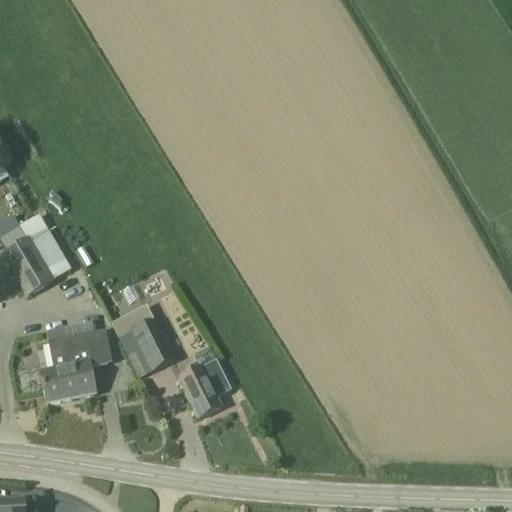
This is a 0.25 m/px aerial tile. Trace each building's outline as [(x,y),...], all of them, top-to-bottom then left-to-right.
[(1,258),(27,301),(71,273),(39,218),(18,231),(19,232),(0,243),(6,255),(1,258)] [(154,323),(147,309),(111,327),(118,340),(138,382),(175,364),(156,323),(154,323)] [(110,365),(105,336),(71,342),(69,330),(47,334),(54,371),(40,374),(47,408),(95,398),(90,369),(110,365)] [(188,377),(178,382),(198,422),(221,411),(215,400),(230,393),(215,363),(201,370),(199,366),(186,372),(188,377)] [(0,511),(23,511),(23,502),(0,502),(0,511)]
